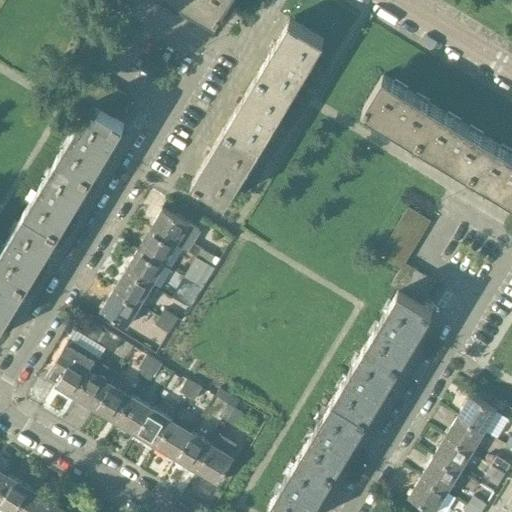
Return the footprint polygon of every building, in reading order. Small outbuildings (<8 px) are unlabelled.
[(227,0),(182,0),(216,20),(227,0)] [(289,18),(275,42),(258,70),(292,91),(323,39),(289,18)] [(121,33),(98,20),(91,32),(114,46),(121,33)] [(114,46),(91,32),(84,44),(106,58),(114,46)] [(106,58),(84,44),(77,56),(99,70),(106,58)] [(99,70),(77,56),(70,68),(92,81),(96,75),(99,70)] [(258,70),(225,124),(259,145),(292,91),(258,70)] [(435,106),(393,80),(383,74),(362,108),(415,140),(435,106)] [(106,82),(96,75),(92,81),(82,98),(89,102),(93,104),(106,82)] [(117,88),(106,82),(93,104),(104,111),(117,88)] [(127,94),(117,88),(104,111),(114,117),(127,94)] [(89,102),(76,125),(56,158),(90,178),(103,156),(104,156),(110,145),(111,144),(110,144),(123,122),(114,117),(104,111),(93,104),(89,102)] [(489,138),(446,113),(435,106),(415,140),(468,172),(489,138)] [(225,124),(206,156),(191,180),(226,201),(259,145),(225,124)] [(511,152),(499,145),(489,138),(468,172),(511,198),(511,152)] [(56,158),(43,178),(23,212),(57,233),(71,210),(78,199),(79,198),(78,198),(90,178),(56,158)] [(162,206),(149,227),(177,243),(189,222),(162,206)] [(430,220),(408,206),(401,217),(423,231),(430,220)] [(23,212),(11,233),(0,250),(0,271),(25,286),(38,264),(39,264),(45,254),(46,252),(45,252),(57,233),(23,212)] [(423,231),(401,217),(393,230),(416,243),(423,231)] [(177,243),(149,227),(137,247),(164,264),(177,243)] [(416,243),(393,230),(386,241),(409,255),(416,243)] [(409,255),(386,241),(379,253),(401,267),(404,261),(405,262),(409,255)] [(193,243),(189,250),(196,255),(200,248),(201,247),(193,243)] [(137,247),(125,267),(152,283),(164,264),(137,247)] [(200,248),(196,255),(209,262),(213,256),(200,248)] [(188,268),(184,276),(197,284),(201,287),(208,274),(214,265),(209,262),(196,255),(188,268)] [(404,261),(401,267),(390,283),(398,288),(401,290),(415,268),(405,262),(404,261)] [(125,267),(112,288),(140,304),(152,283),(125,267)] [(415,268),(401,290),(412,296),(425,274),(415,268)] [(0,271),(0,327),(25,286),(0,271)] [(425,274),(412,296),(422,303),(436,281),(425,274)] [(197,284),(184,276),(179,283),(192,291),(197,284)] [(127,325),(140,304),(112,288),(100,308),(127,325)] [(398,288),(365,342),(400,362),(432,309),(422,303),(412,296),(401,290),(398,288)] [(164,309),(159,316),(172,324),(176,317),(164,309)] [(172,324),(159,316),(154,324),(167,331),(172,324)] [(98,341),(106,346),(114,333),(106,328),(98,341)] [(114,333),(106,346),(113,350),(121,337),(114,333)] [(75,396),(98,358),(67,340),(47,373),(57,379),(55,383),(75,396)] [(365,342),(332,397),(366,417),(400,362),(365,342)] [(139,366),(147,371),(154,358),(147,353),(139,366)] [(98,358),(75,396),(96,408),(112,381),(118,371),(98,358)] [(154,358),(147,371),(153,375),(161,362),(154,358)] [(194,382),(187,377),(179,390),(187,395),(194,382)] [(112,381),(96,408),(116,421),(133,394),(112,381)] [(194,382),(187,395),(194,399),(202,386),(194,382)] [(470,392),(457,413),(484,430),(497,409),(470,392)] [(133,394),(116,421),(136,433),(153,406),(133,394)] [(332,397),(299,452),(333,472),(366,417),(332,397)] [(219,415),(227,419),(235,406),(227,402),(219,415)] [(153,406),(136,433),(157,445),(173,418),(153,406)] [(242,411),(235,406),(227,419),(234,424),(242,411)] [(457,413),(445,433),(472,450),(484,430),(457,413)] [(173,418),(157,445),(176,457),(192,430),(173,418)] [(192,430),(176,457),(197,470),(213,442),(192,430)] [(219,433),(213,442),(232,454),(238,444),(219,433)] [(445,433),(433,453),(460,469),(472,450),(445,433)] [(234,455),(232,454),(213,442),(197,470),(217,482),(234,455)] [(309,511),(333,472),(299,452),(267,504),(279,511),(309,511)] [(433,453),(421,472),(448,489),(460,469),(433,453)] [(497,455),(492,463),(505,471),(510,463),(497,455)] [(492,463),(485,475),(498,483),(505,471),(492,463)] [(0,488),(9,473),(0,466),(0,488)] [(435,511),(448,489),(421,472),(408,494),(435,511)] [(13,511),(29,485),(9,473),(0,488),(0,504),(13,511)] [(49,511),(56,501),(29,485),(13,511),(49,511)] [(473,495),(469,502),(482,510),(486,503),(473,495)] [(56,501),(49,511),(68,511),(70,509),(56,501)] [(480,511),(482,510),(469,502),(464,510),(467,511),(480,511)]
